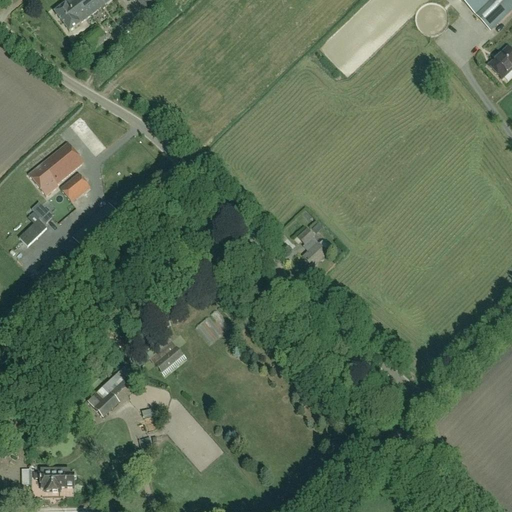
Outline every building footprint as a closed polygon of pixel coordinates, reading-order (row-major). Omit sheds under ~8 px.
[(112,0),(71,0),(54,14),(69,33),(112,0)] [(133,0),(144,13),(160,1),(159,0),(133,0)] [(511,0),(459,0),(465,6),(490,31),(511,8),(511,0)] [(96,28),(78,41),(89,55),(106,41),(96,28)] [(511,53),(507,48),(497,58),(498,58),(495,61),(494,60),(487,67),(501,81),(511,70),(511,53)] [(83,165),(68,145),(28,177),(45,199),(58,189),(57,186),(83,165)] [(78,176),(60,191),(71,205),(90,190),(78,176)] [(72,240),(89,258),(125,223),(108,205),(72,240)] [(43,222),(50,216),(44,210),(38,216),(43,222)] [(312,231),(316,235),(321,230),(317,226),(312,231)] [(305,251),(308,254),(302,259),(312,269),(327,256),(312,239),(314,238),(307,231),(298,239),(307,250),(305,251)] [(217,311),(211,316),(225,333),(230,329),(217,311)] [(183,359),(162,334),(142,351),(163,376),(183,359)] [(112,397),(129,381),(120,372),(101,389),(87,403),(103,420),(119,404),(112,397)] [(121,407),(130,402),(125,394),(117,398),(121,407)] [(155,421),(152,414),(141,419),(144,426),(155,421)] [(31,471),(22,471),(23,487),(32,487),(31,471)] [(60,490),(74,490),(74,476),(69,476),(69,472),(44,472),(44,476),(37,476),(37,482),(44,482),(44,494),(60,494),(60,490)]
